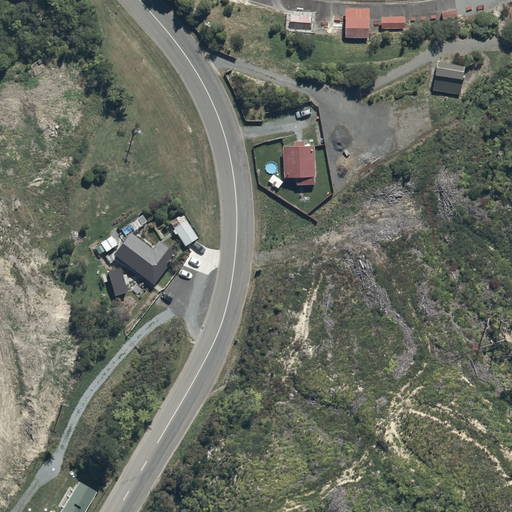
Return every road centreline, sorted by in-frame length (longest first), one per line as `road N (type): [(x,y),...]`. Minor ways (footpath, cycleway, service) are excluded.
road 1 (unclassified): [(139,0),(210,97),(228,143),(237,239),(216,333),(117,511)]
road 2 (track): [(192,300),(149,326),(100,378),(16,511)]
road 3 (track): [(190,62),(238,65),(328,99),(370,142)]
